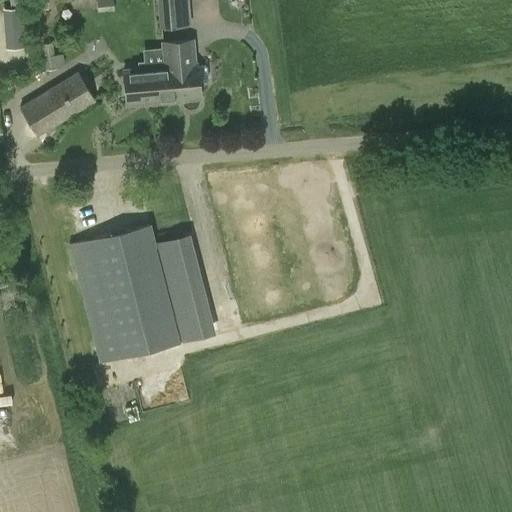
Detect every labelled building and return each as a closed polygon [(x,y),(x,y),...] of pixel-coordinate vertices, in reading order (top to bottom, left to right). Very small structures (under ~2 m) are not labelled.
[(8,28),(28,26),(26,6),(6,8),(8,28)] [(164,36),(196,35),(195,24),(163,26),(164,36)] [(159,82),(161,101),(199,98),(193,37),(164,40),(166,67),(167,81),(159,82)] [(65,52),(46,55),(48,66),(66,63),(65,52)] [(167,81),(166,67),(124,70),(127,104),(161,101),(159,82),(167,81)] [(37,137),(95,101),(77,71),(19,107),(37,137)] [(185,232),(154,240),(150,223),(68,243),(99,363),(211,334),(185,232)] [(176,456),(177,450),(177,444),(175,438),(172,433),(169,428),(165,425),(159,421),(153,419),(148,418),(143,419),(136,420),(131,422),(125,426),(121,431),(118,436),(116,442),(115,448),(115,453),(116,459),(119,465),(123,471),(128,475),(133,478),(137,480),(144,481),(150,481),(156,479),(162,476),(167,473),(172,468),(174,462),(176,456)]
